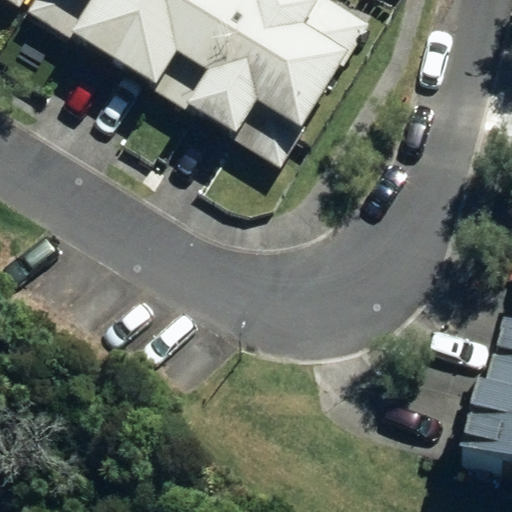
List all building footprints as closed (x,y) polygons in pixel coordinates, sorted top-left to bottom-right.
[(47,0),(42,9),(123,58),(158,0),(47,0)] [(268,0),(158,0),(123,58),(203,107),(268,0)] [(375,28),(328,0),(268,0),(203,107),(293,161),(375,28)] [(511,344),(507,343),(490,406),(511,411),(511,344)] [(511,411),(490,406),(481,403),(464,468),(511,480),(511,411)]
